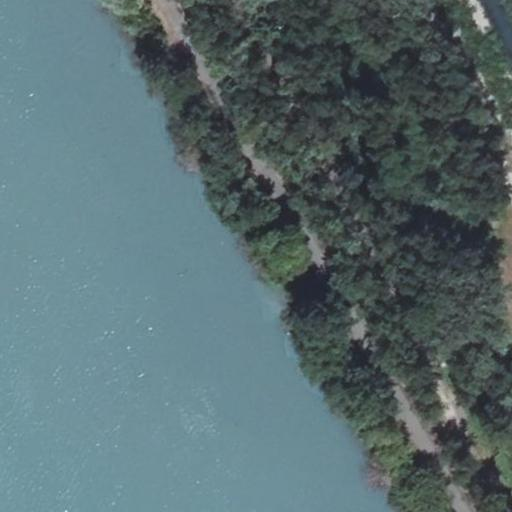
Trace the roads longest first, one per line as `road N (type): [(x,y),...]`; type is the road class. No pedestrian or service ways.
road 1 (track): [(229,0),(466,425),(466,490)]
road 2 (track): [(511,249),(451,208),(317,0)]
road 3 (track): [(410,0),(511,199)]
